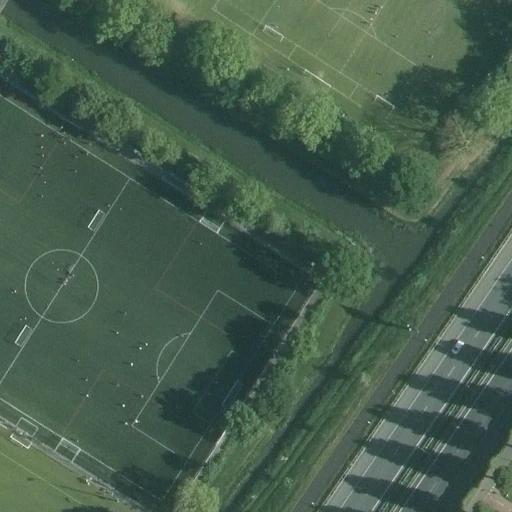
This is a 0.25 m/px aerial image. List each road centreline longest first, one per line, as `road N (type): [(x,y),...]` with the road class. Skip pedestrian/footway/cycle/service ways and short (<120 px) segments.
road 1 (trunk): [(511,283),(354,511)]
road 2 (trunk): [(416,511),(511,373)]
